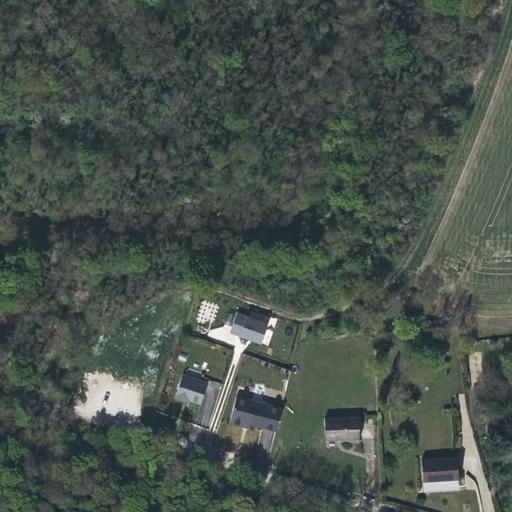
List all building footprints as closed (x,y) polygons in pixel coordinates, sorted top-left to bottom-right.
[(0,0),(0,240),(5,240),(5,237),(6,235),(8,234),(11,233),(300,234),(313,231),(325,223),(332,213),(337,201),(389,16),(399,17),(408,14),(416,8),(420,0),(0,0)] [(237,311),(229,332),(267,347),(273,331),(265,328),(270,317),(251,310),(249,316),(237,311)] [(202,385),(178,375),(169,399),(178,402),(179,399),(184,401),(195,406),(202,385)] [(213,406),(222,386),(210,381),(205,393),(210,395),(207,403),(213,406)] [(279,396),(232,387),(228,413),(241,416),(242,412),(247,413),(274,418),(279,396)] [(208,425),(210,408),(198,407),(196,424),(208,425)] [(489,422),(488,414),(474,416),(475,424),(481,423),(482,435),(490,434),(488,422),(489,422)] [(321,439),(355,439),(354,417),(321,418),(321,439)] [(451,473),(451,454),(416,455),(416,474),(451,473)]
